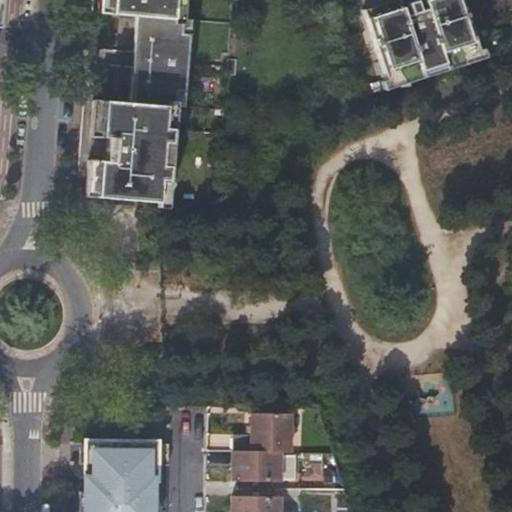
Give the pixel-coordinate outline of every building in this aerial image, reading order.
[(97,158),(95,183),(168,159),(169,142),(178,143),(179,129),(171,128),(172,104),(184,105),(185,92),(192,93),(197,33),(190,33),(191,19),(178,17),(179,0),(109,0),(108,12),(145,15),(142,52),(148,53),(148,59),(147,65),(141,64),(139,100),(103,97),(100,134),(105,135),(104,158),(97,158)] [(192,0),(179,0),(178,17),(191,19),(192,0)] [(413,69),(417,79),(442,70),(440,64),(447,61),(449,68),(464,63),(461,53),(485,45),(470,0),(430,0),(431,0),(425,2),(424,0),(417,0),(407,3),(406,0),(394,0),(371,7),(390,76),(413,69)] [(198,19),(191,19),(190,33),(197,33),(198,19)] [(461,53),(464,63),(490,55),(487,45),(485,45),(461,53)] [(440,64),(442,70),(449,68),(447,61),(440,64)] [(391,87),(417,79),(413,69),(390,76),(388,77),(391,87)] [(171,128),(179,129),(182,129),(184,105),(172,104),(171,128)] [(100,134),(97,158),(104,158),(105,135),(100,134)] [(168,159),(180,155),(181,143),(178,143),(169,142),(168,159)] [(180,156),(180,155),(168,159),(168,160),(167,164),(176,165),(180,166),(180,156)] [(168,159),(95,183),(94,192),(165,198),(167,177),(175,178),(176,165),(167,164),(168,160),(168,159)] [(167,177),(165,198),(177,199),(179,179),(175,178),(167,177)] [(232,435),(231,452),(279,452),(289,452),(289,414),(251,414),(250,435),(232,435)] [(150,511),(150,480),(151,465),(154,465),(168,465),(168,444),(155,444),(84,443),(83,511),(150,511)] [(279,452),(231,452),(231,481),(279,482),(279,452)] [(231,496),(230,511),(278,511),(279,496),(231,496)]
